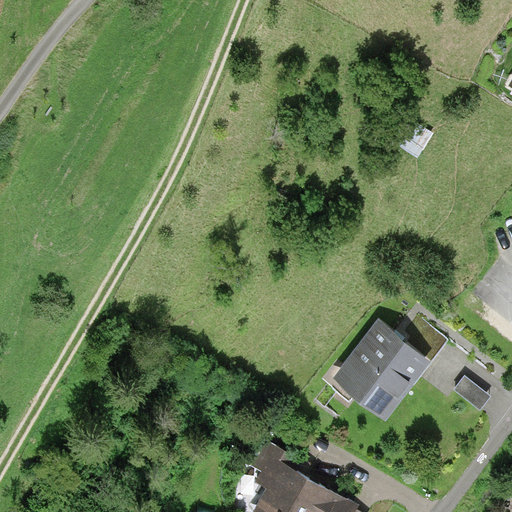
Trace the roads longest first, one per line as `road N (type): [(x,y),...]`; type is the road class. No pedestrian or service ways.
road 1 (track): [(243,0),(145,219),(0,468)]
road 2 (unclassified): [(85,0),(0,112)]
